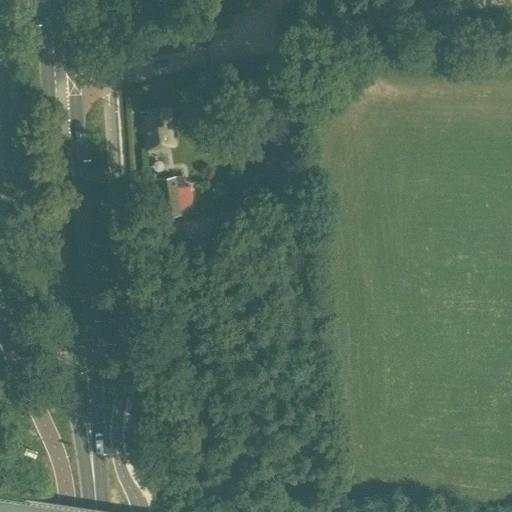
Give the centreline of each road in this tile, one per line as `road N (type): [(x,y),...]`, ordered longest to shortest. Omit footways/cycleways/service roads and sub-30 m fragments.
road 1 (unclassified): [(493,0),(74,82)]
road 2 (tertiary): [(45,80),(73,384),(92,482)]
road 3 (tertiary): [(92,482),(96,416),(74,82)]
road 4 (track): [(193,227),(251,197),(283,155),(294,113),(288,69),(267,42),(267,19),(283,0)]
